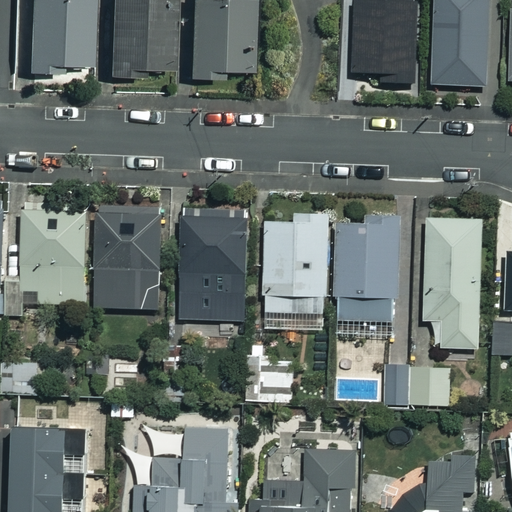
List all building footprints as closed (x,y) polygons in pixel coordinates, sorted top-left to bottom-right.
[(30,0),(27,72),(58,73),(59,67),(88,68),(91,0),(30,0)] [(172,0),(109,0),(106,76),(141,78),(141,70),(169,72),(172,0)] [(252,0),(195,0),(195,4),(188,4),(189,79),(225,78),(225,73),(254,72),(252,0)] [(412,0),(351,0),(350,73),(381,74),(381,82),(411,82),(412,0)] [(488,0),(432,0),(430,84),(485,86),(488,0)] [(50,201),(23,200),(22,275),(5,275),(5,291),(0,290),(0,312),(40,313),(40,301),(85,302),(86,210),(50,209),(50,201)] [(159,206),(96,206),(96,305),(160,305),(159,206)] [(248,206),(182,206),(181,304),(216,304),(216,314),(246,315),(248,206)] [(328,212),(292,211),(292,218),(266,218),(264,309),(291,309),(291,319),(325,319),(328,212)] [(482,216),(426,216),(425,318),(435,318),(435,343),(480,343),(482,216)] [(396,318),(398,221),(338,220),(336,317),(396,318)] [(294,357),(261,356),(259,400),(292,402),(294,357)] [(447,365),(386,363),(385,402),(412,403),(412,408),(446,409),(447,365)] [(230,511),(228,426),(184,427),(185,454),(152,455),(153,483),(133,484),(134,511),(230,511)] [(10,511),(81,511),(84,438),(12,436),(10,511)] [(349,511),(353,449),(306,446),(304,478),(263,476),(260,511),(349,511)] [(427,453),(427,480),(412,486),(400,496),(393,506),(391,511),(471,511),(472,454),(427,453)]
